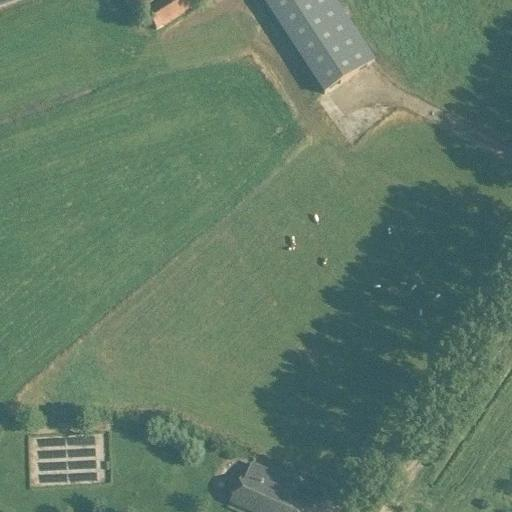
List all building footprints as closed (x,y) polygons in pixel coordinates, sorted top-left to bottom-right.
[(0,0),(0,8),(23,0),(0,0)] [(121,0),(132,16),(156,0),(121,0)] [(186,0),(166,0),(145,14),(156,31),(191,8),(186,0)] [(261,0),(324,95),(358,72),(374,62),(334,0),(261,0)] [(312,511),(314,510),(283,497),(289,482),(251,465),(244,480),(241,478),(229,504),(248,511),(312,511)]
